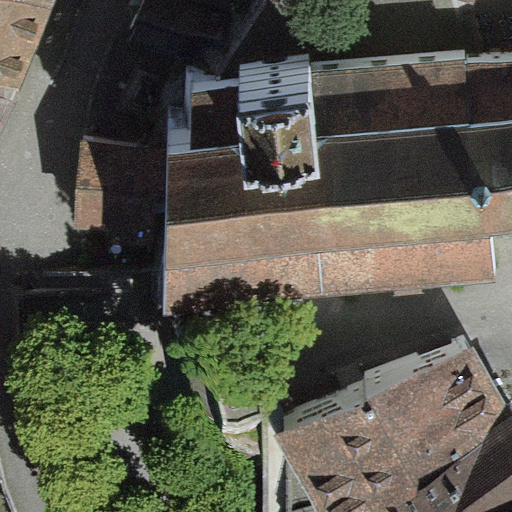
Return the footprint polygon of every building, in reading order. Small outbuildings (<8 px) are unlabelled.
[(23,0),(0,0),(0,81),(18,88),(51,9),(23,0)] [(23,0),(51,9),(53,0),(23,0)] [(178,5),(163,0),(145,0),(127,46),(188,74),(211,19),(178,5)] [(242,0),(190,0),(230,21),(242,0)] [(490,202),(511,198),(511,49),(468,54),(467,47),(387,54),(312,60),(319,123),(242,130),(235,55),(191,61),(194,117),(163,120),(163,142),(165,228),(165,280),(178,279),(494,250),(490,202)] [(319,123),(312,60),(310,50),(235,55),(242,130),(319,123)] [(0,127),(18,88),(0,81),(0,127)] [(163,142),(83,141),(77,226),(165,228),(163,142)] [(366,380),(270,425),(325,511),(348,511),(510,406),(468,340),(365,375),(366,380)] [(481,511),(511,491),(511,408),(510,406),(348,511),(481,511)] [(511,511),(511,491),(481,511),(511,511)]
